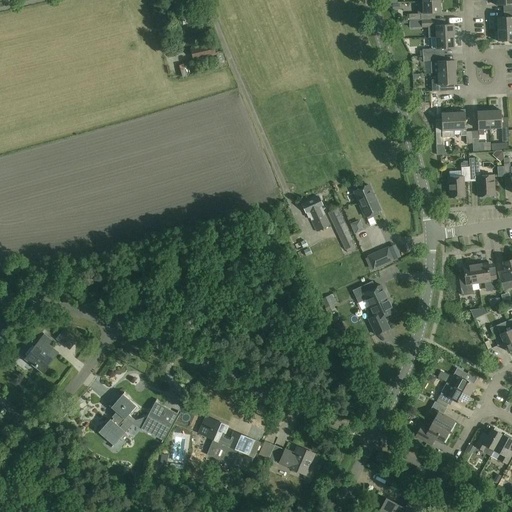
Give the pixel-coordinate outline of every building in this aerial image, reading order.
[(180,21),(188,19),(184,6),(183,0),(167,0),(170,9),(171,13),(178,11),(180,21)] [(511,0),(495,0),(496,6),(503,5),(503,11),(511,10),(511,0)] [(418,14),(409,14),(409,20),(409,21),(410,21),(421,20),(421,14),(435,13),(440,13),(440,1),(417,2),(418,14)] [(511,10),(503,11),(504,17),(497,18),(497,30),(511,28),(511,10)] [(437,19),(421,20),(422,28),(427,27),(428,37),(430,37),(436,37),(454,36),(453,24),(438,25),(437,19)] [(511,28),(497,30),(498,41),(511,40),(511,28)] [(431,49),(423,50),(423,56),(435,55),(435,49),(445,49),(454,48),(454,36),(436,37),(430,37),(431,49)] [(212,44),(192,49),(194,60),(215,55),(212,44)] [(435,55),(423,56),(423,63),(432,62),(432,67),(432,73),(438,73),(455,72),(455,60),(435,61),(435,55)] [(438,79),(432,79),(432,85),(433,91),(445,91),(445,85),(455,84),(456,84),(455,72),(438,73),(438,79)] [(490,128),(489,111),(487,111),(487,108),(479,109),(480,111),(477,111),(478,131),(472,131),(472,143),(479,143),(479,135),(485,135),(484,129),(490,128)] [(498,108),(491,108),(491,111),(489,111),(490,128),(502,128),(501,110),(498,110),(498,108)] [(472,143),(472,131),(466,131),(465,109),(464,109),(464,110),(457,110),(457,112),(453,113),(454,130),(461,130),(461,136),(466,136),(467,144),(472,143)] [(454,130),(453,113),(441,113),(442,131),(454,130)] [(499,151),(501,158),(508,156),(506,149),(499,151)] [(469,168),(470,182),(477,181),(478,196),(480,196),(481,198),(485,198),(486,196),(494,195),(493,175),(480,176),(479,162),(474,162),(474,157),(469,158),(469,160),(469,168)] [(463,182),(470,182),(469,168),(461,168),(462,177),(449,178),(450,197),(464,196),(463,182)] [(367,216),(368,219),(379,214),(378,211),(380,210),(369,185),(354,191),(365,217),(367,216)] [(316,232),(329,225),(320,206),(322,205),(318,197),(301,204),(305,213),(306,212),(316,232)] [(337,208),(328,213),(338,234),(348,229),(337,208)] [(388,247),(368,256),(373,269),(394,260),(388,247)] [(511,259),(503,262),(506,273),(499,275),(501,282),(503,290),(511,287),(511,259)] [(475,265),(478,283),(485,282),(486,291),(498,290),(496,274),(489,275),(487,263),(475,265)] [(478,283),(475,265),(463,267),(465,279),(459,280),(462,295),(473,293),(472,284),(478,283)] [(366,298),(370,307),(387,298),(387,297),(387,296),(385,291),(384,291),(383,289),(381,290),(379,286),(375,287),(372,281),(352,290),(358,302),(366,298)] [(332,294),(321,299),(327,311),(335,308),(333,304),(337,303),(332,294)] [(387,298),(370,307),(374,316),(368,319),(375,335),(389,328),(384,317),(392,313),(390,308),(391,307),(391,306),(391,305),(389,300),(388,300),(387,298)] [(511,349),(511,329),(508,320),(490,328),(498,346),(504,343),(508,352),(511,349)] [(333,324),(336,330),(343,327),(340,321),(333,324)] [(67,333),(63,330),(57,338),(60,341),(67,333)] [(40,340),(25,358),(43,372),(57,353),(40,340)] [(447,382),(447,383),(469,395),(475,385),(465,379),(467,374),(457,368),(449,383),(447,382)] [(469,395),(447,383),(438,398),(448,404),(450,405),(453,400),(463,406),(469,395)] [(156,401),(148,416),(136,420),(129,414),(136,406),(123,394),(111,408),(118,414),(100,434),(113,446),(125,432),(133,424),(141,428),(163,440),(178,413),(156,401)] [(436,402),(446,408),(448,404),(438,398),(436,402)] [(432,423),(449,432),(455,421),(443,414),(446,408),(436,402),(435,402),(429,412),(436,416),(432,423)] [(206,417),(199,433),(213,439),(207,455),(234,466),(247,437),(234,432),(230,440),(223,437),(227,426),(206,417)] [(449,432),(432,423),(428,429),(422,425),(415,436),(431,445),(435,439),(442,443),(449,432)] [(487,437),(482,434),(475,447),(491,455),(493,450),(498,442),(502,434),(501,433),(502,432),(494,428),(493,429),(492,429),(487,437)] [(504,435),(502,434),(498,442),(493,450),(500,454),(498,459),(506,464),(511,453),(511,451),(508,449),(511,441),(511,439),(511,437),(509,435),(505,434),(504,435)] [(274,445),(268,459),(279,463),(305,475),(314,454),(298,446),(293,456),(284,452),(285,450),(274,445)] [(472,454),(475,447),(470,445),(467,451),(472,454)] [(265,490),(269,482),(263,480),(260,488),(265,490)] [(407,511),(408,510),(411,511),(419,511),(425,503),(411,496),(405,508),(386,498),(378,511),(407,511)]
